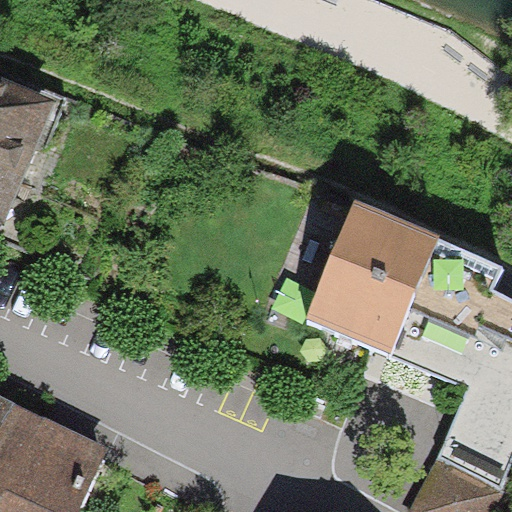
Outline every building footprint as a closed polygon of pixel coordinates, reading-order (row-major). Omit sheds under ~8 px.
[(54,106),(0,83),(0,228),(1,229),(54,106)] [(386,355),(394,357),(411,316),(440,246),(355,210),(308,326),(386,355)] [(511,305),(493,297),(503,274),(440,246),(411,316),(474,342),(478,331),(511,344),(511,305)] [(439,462),(500,492),(511,461),(511,344),(478,331),(474,342),(411,316),(394,357),(470,391),(439,462)] [(0,439),(17,410),(0,401),(0,439)] [(33,511),(7,499),(47,424),(25,413),(17,410),(0,439),(0,511),(33,511)] [(7,499),(33,511),(84,511),(109,452),(47,424),(7,499)] [(495,511),(504,494),(500,492),(439,462),(413,511),(495,511)]
